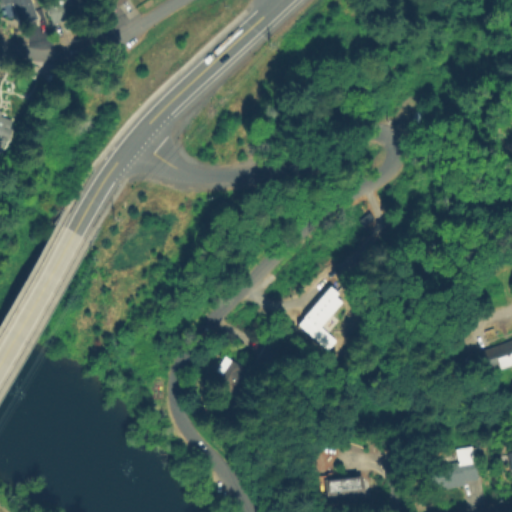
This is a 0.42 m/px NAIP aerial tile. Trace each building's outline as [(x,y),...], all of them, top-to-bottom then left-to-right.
[(0,0),(30,0),(37,19),(17,26),(10,3),(0,6),(0,0)] [(52,25),(42,0),(70,0),(77,16),(52,25)] [(127,0),(117,8),(111,0),(127,0)] [(0,149),(10,120),(0,116),(0,149)] [(325,286),(333,293),(331,296),(337,302),(316,326),(332,340),(323,351),(292,324),(325,286)] [(511,339),(511,364),(497,370),(496,366),(479,372),(472,354),(511,339)] [(250,365),(263,344),(278,354),(265,375),(250,365)] [(223,357),(249,371),(235,395),(214,383),(219,375),(214,372),(223,357)] [(428,490),(424,468),(458,462),(456,450),(472,447),(472,448),(481,447),(482,454),(477,455),(478,460),(475,460),(478,480),(464,483),(464,487),(447,490),(446,487),(428,490)] [(361,500),(321,505),(318,480),(359,476),(361,500)]
